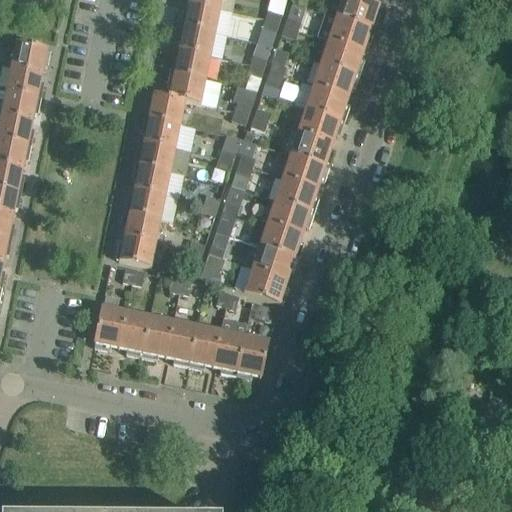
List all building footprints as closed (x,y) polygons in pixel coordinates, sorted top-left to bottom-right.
[(188,0),(188,7),(220,14),(222,0),(188,0)] [(348,0),(341,0),(335,21),(374,34),(379,19),(375,18),(378,10),(348,0)] [(182,14),(179,30),(215,37),(220,14),(188,7),(186,15),(182,14)] [(267,13),(264,22),(278,27),(281,18),(267,13)] [(300,25),(286,20),(283,29),(297,34),(300,25)] [(335,21),(327,44),(363,56),(365,48),(369,49),(374,34),(335,21)] [(261,32),(275,36),(278,27),(264,22),(261,32)] [(297,34),(283,29),(280,39),(294,43),(297,34)] [(179,30),(176,45),(179,46),(178,54),(210,61),(215,37),(179,30)] [(360,64),(363,56),(327,44),(319,67),(359,80),(364,65),(360,64)] [(47,54),(14,47),(9,71),(41,78),(43,70),(46,71),(50,55),(47,55),(47,54)] [(173,61),(170,77),(205,84),(210,61),(178,54),(176,62),(173,61)] [(252,59),(249,68),(263,73),(266,64),(252,59)] [(271,66),(268,75),(282,80),(285,70),(271,66)] [(319,67),(312,90),(347,102),(350,94),(354,95),(359,80),(319,67)] [(259,82),(263,73),(249,68),(246,78),(259,82)] [(9,71),(4,95),(40,102),(43,87),(40,86),(41,78),(9,71)] [(282,80),(268,75),(265,84),(279,89),(282,80)] [(170,77),(166,93),(170,93),(168,102),(184,105),(200,109),(205,84),(170,77)] [(312,90),(304,112),(344,126),(349,111),(345,109),(347,102),(312,90)] [(4,95),(0,116),(0,118),(32,125),(33,117),(37,118),(40,102),(4,95)] [(184,105),(168,102),(152,99),(150,107),(147,107),(144,122),(179,129),(184,105)] [(233,115),(247,119),(250,110),(236,106),(233,115)] [(256,112),(253,121),(267,126),(269,117),(256,112)] [(304,112),(296,136),(332,147),(335,139),(339,141),(344,126),(304,112)] [(230,124),(244,129),(247,119),(233,115),(230,124)] [(0,118),(0,143),(30,149),(33,134),(30,133),(32,125),(0,118)] [(267,126),(253,121),(250,130),(263,135),(267,126)] [(175,153),(179,129),(144,122),(141,138),(144,138),(143,146),(175,153)] [(330,155),(332,147),(296,136),(289,159),(328,172),(333,157),(330,155)] [(0,143),(0,167),(22,172),(24,164),(27,165),(30,149),(0,143)] [(175,153),(143,146),(141,154),(137,154),(134,169),(170,177),(175,153)] [(221,152),(218,162),(231,166),(235,157),(221,152)] [(241,158),(238,167),(251,171),(254,162),(241,158)] [(289,159),(281,181),(317,193),(320,186),(323,187),(328,172),(289,159)] [(215,171),(228,176),(231,166),(218,162),(215,171)] [(0,167),(0,192),(20,197),(24,182),(20,181),(22,172),(0,167)] [(251,171),(238,167),(234,176),(248,181),(251,171)] [(165,200),(170,177),(134,169),(131,185),(135,185),(133,194),(165,200)] [(281,181),(274,204),(313,217),(318,202),(314,201),(317,193),(281,181)] [(0,192),(0,217),(12,220),(14,212),(17,213),(20,197),(0,192)] [(165,200),(133,194),(131,202),(128,201),(125,216),(160,224),(165,200)] [(203,208),(216,212),(219,203),(206,198),(203,208)] [(226,203),(222,213),(236,217),(239,208),(226,203)] [(274,204),(266,227),(302,239),(304,231),(308,232),(313,217),(274,204)] [(199,217),(213,221),(216,212),(203,208),(199,217)] [(236,217),(222,213),(219,222),(233,226),(236,217)] [(160,224),(125,216),(121,232),(125,233),(123,241),(155,247),(160,224)] [(0,217),(0,241),(11,244),(14,229),(10,228),(12,220),(0,217)] [(266,227),(258,250),(298,263),(303,248),(299,247),(302,239),(266,227)] [(8,260),(11,244),(0,241),(0,266),(2,267),(4,259),(8,260)] [(155,247),(123,241),(122,249),(118,248),(115,263),(118,264),(118,265),(150,271),(155,247)] [(187,254),(201,258),(204,249),(190,244),(187,254)] [(210,249),(207,258),(221,263),(224,253),(210,249)] [(258,250),(251,273),(287,284),(289,277),(293,278),(298,263),(258,250)] [(198,267),(201,258),(187,254),(184,263),(198,267)] [(221,263),(207,258),(204,267),(218,272),(221,263)] [(121,286),(131,288),(134,274),(124,272),(121,286)] [(251,273),(243,296),(279,308),(280,307),(283,308),(288,293),(284,292),(287,284),(251,273)] [(144,276),(134,274),(131,288),(141,290),(144,276)] [(181,284),(171,282),(168,296),(178,298),(181,284)] [(181,284),(178,298),(188,300),(190,286),(181,284)] [(229,298),(220,295),(215,309),(224,312),(229,298)] [(229,298),(224,312),(234,315),(238,301),(229,298)] [(277,313),(268,310),(263,324),(273,327),(277,313)] [(101,311),(93,348),(94,349),(94,352),(109,355),(110,351),(118,353),(125,315),(101,311)] [(149,320),(125,315),(118,353),(126,354),(125,358),(140,361),(149,320)] [(157,361),(165,362),(172,325),(149,320),(140,361),(156,365),(157,361)] [(196,330),(172,325),(165,362),(173,364),(172,368),(188,371),(196,330)] [(204,370),(212,372),(220,335),(196,330),(188,371),(203,374),(204,370)] [(219,377),(235,381),(243,340),(220,335),(212,372),(220,374),(219,377)] [(267,345),(243,340),(235,381),(250,384),(251,380),(260,382),(267,345)] [(464,400),(447,453),(465,459),(479,413),(473,411),(476,404),(464,400)] [(243,463),(269,469),(271,456),(245,451),(243,463)] [(266,480),(269,469),(243,463),(240,474),(266,480)] [(238,485),(264,491),(266,480),(240,474),(238,485)] [(262,502),(264,491),(238,485),(235,497),(262,502)] [(233,508),(253,511),(259,511),(262,502),(235,497),(233,508)]
